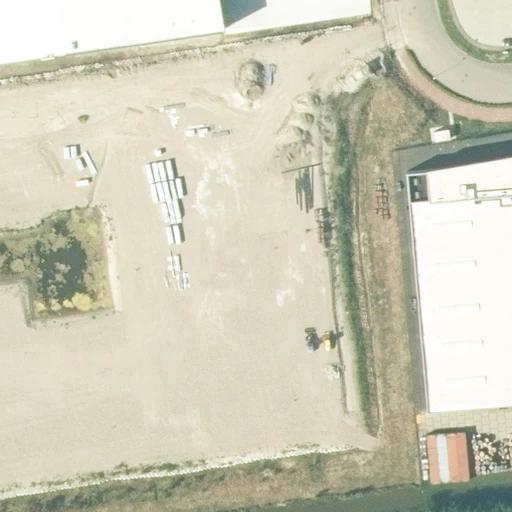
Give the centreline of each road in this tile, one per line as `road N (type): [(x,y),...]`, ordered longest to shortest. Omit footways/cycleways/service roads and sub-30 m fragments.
road 1 (unclassified): [(371,511),(333,81),(356,48),(422,23)]
road 2 (unclassified): [(511,82),(458,78),(440,65),(422,23)]
